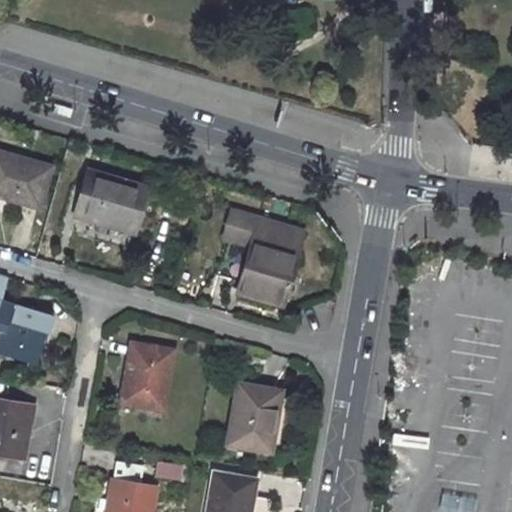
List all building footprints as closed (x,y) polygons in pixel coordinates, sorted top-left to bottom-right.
[(49,167),(0,153),(0,197),(37,208),(49,167)] [(142,197),(79,178),(67,220),(130,239),(142,197)] [(280,304),(302,233),(230,213),(222,239),(227,241),(217,273),(238,279),(235,292),(280,304)] [(0,357),(33,366),(47,313),(0,300),(0,280),(1,275),(0,274),(0,357)] [(120,401),(160,408),(170,350),(129,342),(120,401)] [(273,416),(278,392),(237,385),(226,443),(263,449),(270,415),(273,416)] [(0,456),(25,461),(35,400),(0,393),(0,456)] [(161,475),(182,478),(183,464),(163,461),(161,475)] [(248,510),(254,478),(212,470),(204,511),(245,511),(246,509),(248,510)] [(153,511),(158,487),(114,479),(108,511),(153,511)]
